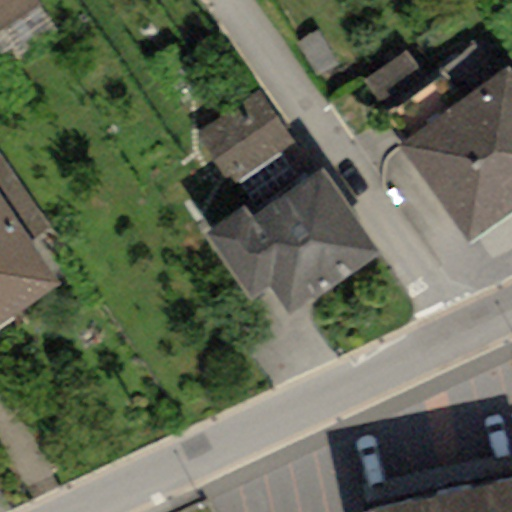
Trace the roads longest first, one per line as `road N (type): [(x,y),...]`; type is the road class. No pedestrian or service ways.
road 1 (residential): [(80,511),(461,333)]
road 2 (residential): [(461,333),(231,0)]
